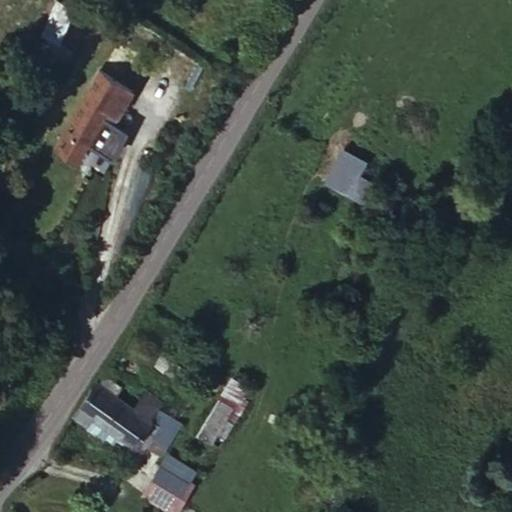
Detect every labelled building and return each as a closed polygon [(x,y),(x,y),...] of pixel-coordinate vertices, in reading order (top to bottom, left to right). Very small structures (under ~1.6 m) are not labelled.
[(119,115),(135,91),(102,69),(52,142),(74,156),(86,137),(111,154),(124,133),(101,117),(108,108),(119,115)] [(338,143),(320,180),(334,186),(352,150),(338,143)] [(25,278),(41,252),(21,240),(5,265),(25,278)] [(225,372),(212,392),(228,402),(242,381),(225,372)] [(124,404),(94,385),(76,410),(107,428),(134,444),(141,432),(157,405),(159,402),(136,387),(124,404)] [(228,402),(212,392),(190,428),(206,437),(228,402)] [(176,418),(157,405),(141,432),(160,444),(176,418)] [(76,410),(67,423),(98,442),(107,428),(76,410)] [(153,465),(140,487),(160,499),(174,478),(153,465)]
